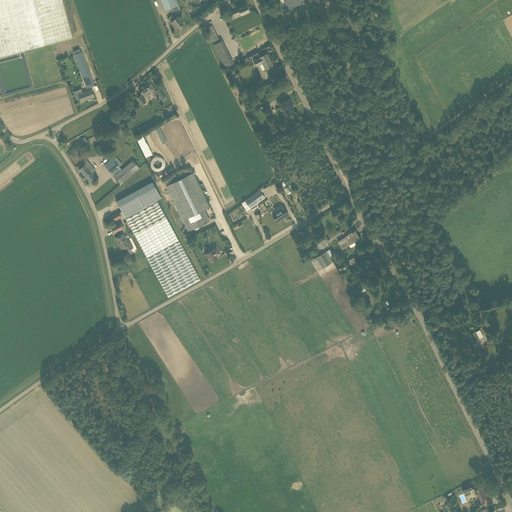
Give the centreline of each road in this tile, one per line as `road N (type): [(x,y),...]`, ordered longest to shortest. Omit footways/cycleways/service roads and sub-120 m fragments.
road 1 (unclassified): [(511,506),(418,313),(347,190)]
road 2 (unclassified): [(120,328),(347,190)]
road 3 (unclassified): [(347,190),(256,0)]
road 4 (unclassified): [(61,124),(144,74),(230,0)]
road 5 (unclassified): [(120,328),(95,213),(56,143)]
road 6 (track): [(511,80),(347,190)]
road 7 (track): [(181,485),(187,455),(116,331)]
road 8 (unclassified): [(120,328),(0,412)]
